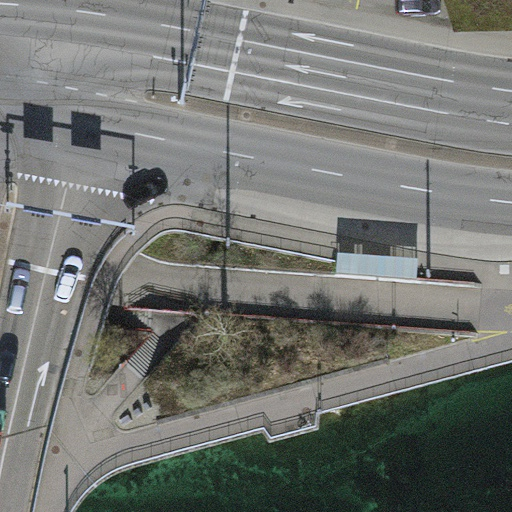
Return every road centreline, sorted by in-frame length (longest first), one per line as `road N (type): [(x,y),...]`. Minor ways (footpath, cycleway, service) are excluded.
road 1 (primary): [(19,115),(389,195),(511,209)]
road 2 (primary): [(511,107),(27,20)]
road 3 (tertiary): [(0,304),(19,115)]
